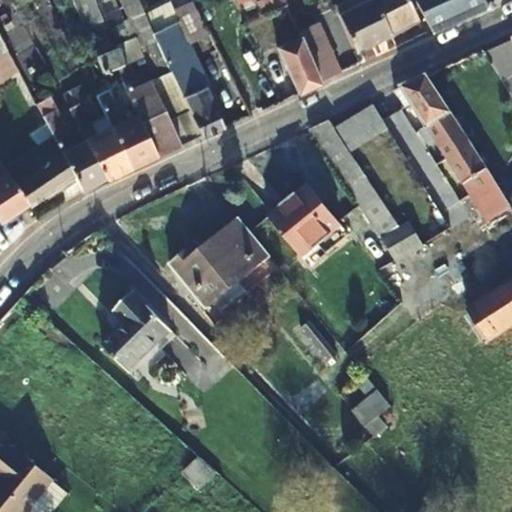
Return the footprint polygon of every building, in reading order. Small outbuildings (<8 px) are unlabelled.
[(284,6),(281,0),(232,0),(235,5),(247,0),(252,0),(260,16),(284,6)] [(386,35),(368,0),(366,0),(336,15),(354,52),(386,35)] [(368,0),(386,35),(414,20),(403,0),(368,0)] [(487,9),(485,7),(480,0),(410,0),(429,32),(431,34),(487,9)] [(200,137),(222,128),(184,48),(206,37),(189,2),(147,21),(148,23),(199,135),(200,137)] [(199,135),(148,23),(138,27),(145,42),(133,47),(129,40),(93,55),(95,59),(101,73),(114,68),(138,57),(148,80),(125,91),(136,115),(154,153),(155,156),(199,135)] [(315,24),(295,33),(298,38),(304,52),(324,44),(315,24)] [(304,52),(298,38),(274,48),(284,70),(296,95),(318,85),(317,83),(304,52)] [(304,52),(317,83),(337,74),(324,44),(304,52)] [(511,95),(490,47),(469,57),(494,110),(511,102),(511,95)] [(0,79),(15,70),(5,51),(0,53),(0,79)] [(427,76),(394,91),(430,146),(435,143),(511,265),(511,277),(464,308),(486,342),(511,325),(511,209),(505,199),(478,155),(429,78),(427,76)] [(94,96),(109,128),(126,166),(128,168),(155,156),(154,153),(136,115),(120,123),(104,91),(94,96)] [(104,180),(84,143),(74,147),(54,109),(51,109),(45,98),(32,104),(44,127),(51,139),(70,176),(79,192),(104,180)] [(66,109),(84,143),(104,180),(128,168),(126,166),(109,128),(94,134),(79,104),(66,109)] [(360,113),(375,136),(387,128),(372,105),(360,113)] [(364,143),(375,136),(360,113),(348,120),(364,143)] [(351,151),(364,143),(348,120),(336,128),(351,151)] [(327,121),(308,129),(395,262),(421,246),(406,222),(397,228),(327,121)] [(34,151),(51,139),(44,127),(26,138),(34,151)] [(51,139),(34,151),(3,172),(27,205),(70,176),(51,139)] [(0,223),(27,205),(3,172),(0,166),(0,223)] [(336,219),(303,180),(264,211),(296,251),(336,219)] [(265,254),(233,215),(196,246),(192,241),(166,262),(202,305),(208,299),(234,279),(265,254)] [(242,288),(234,279),(208,299),(216,309),(242,288)] [(126,372),(168,331),(129,291),(110,309),(125,324),(101,347),(126,372)] [(373,385),(360,370),(335,389),(348,405),(373,385)] [(2,448),(0,450),(0,511),(28,511),(29,511),(56,511),(68,499),(18,457),(16,459),(2,448)]
